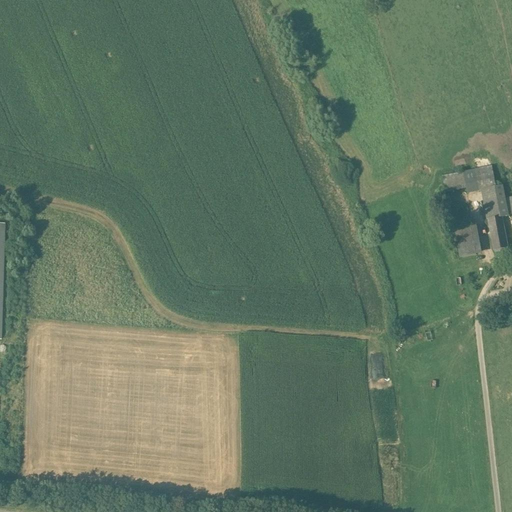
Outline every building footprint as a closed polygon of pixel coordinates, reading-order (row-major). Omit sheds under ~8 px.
[(492,168),(475,171),(479,191),(496,188),(492,168)] [(475,171),(465,173),(468,193),(479,191),(475,171)] [(464,173),(444,177),(447,193),(466,189),(464,173)] [(502,188),(483,192),(489,220),(503,218),(508,217),(504,200),(505,200),(502,188)] [(503,218),(489,220),(495,252),(508,249),(503,218)] [(471,226),(455,229),(460,258),(476,255),(471,226)]
